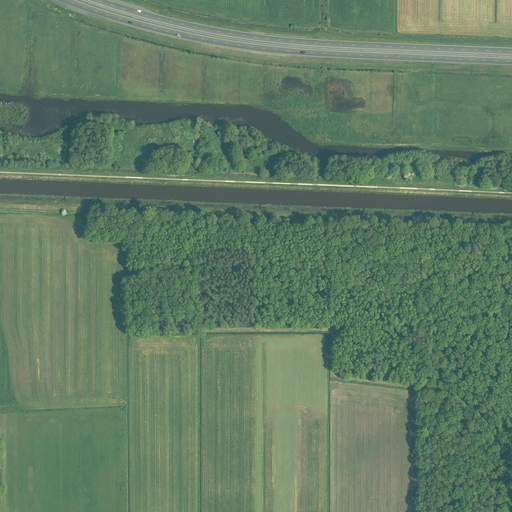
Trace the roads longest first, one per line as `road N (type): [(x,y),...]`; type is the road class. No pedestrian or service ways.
road 1 (trunk): [(64,0),(242,46),(511,61)]
road 2 (trunk): [(511,51),(289,41),(194,27),(96,0)]
